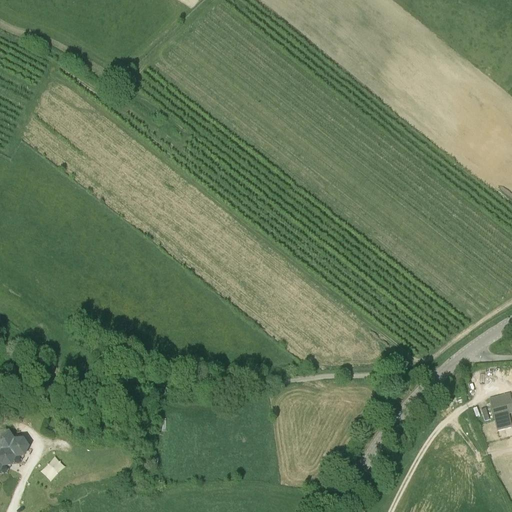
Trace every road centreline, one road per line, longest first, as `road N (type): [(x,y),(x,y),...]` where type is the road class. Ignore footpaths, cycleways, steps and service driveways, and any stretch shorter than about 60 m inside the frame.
road 1 (unclassified): [(0,411),(76,383),(211,391),(313,377),(437,376)]
road 2 (tertiary): [(338,511),(385,435),(437,376)]
